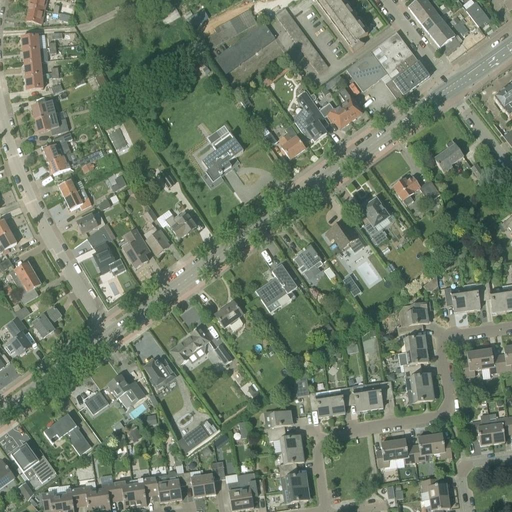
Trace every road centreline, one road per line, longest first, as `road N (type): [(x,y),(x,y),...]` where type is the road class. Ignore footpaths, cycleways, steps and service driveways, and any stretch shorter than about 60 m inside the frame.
road 1 (tertiary): [(108,335),(391,129)]
road 2 (residential): [(324,509),(324,441),(448,407),(445,339),(511,326)]
road 3 (residential): [(108,335),(41,223),(0,105)]
road 4 (tertiary): [(0,414),(108,335)]
